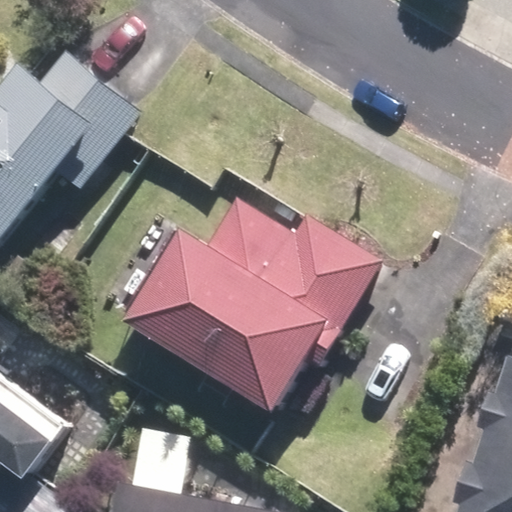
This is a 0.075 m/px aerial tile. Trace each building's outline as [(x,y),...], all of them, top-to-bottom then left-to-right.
[(0,76),(0,228),(49,166),(75,187),(136,110),(61,49),(35,81),(10,63),(0,76)] [(290,232),(232,197),(203,247),(172,227),(114,321),(263,412),(297,357),(312,366),(377,260),(301,213),(290,232)] [(13,254),(0,271),(0,280),(22,297),(40,274),(13,254)] [(511,511),(511,360),(498,356),(487,393),(481,391),(470,429),(474,429),(464,462),(457,459),(445,503),(450,504),(447,511),(511,511)] [(0,467),(14,478),(43,438),(0,406),(0,467)] [(271,511),(110,481),(104,511),(271,511)]
